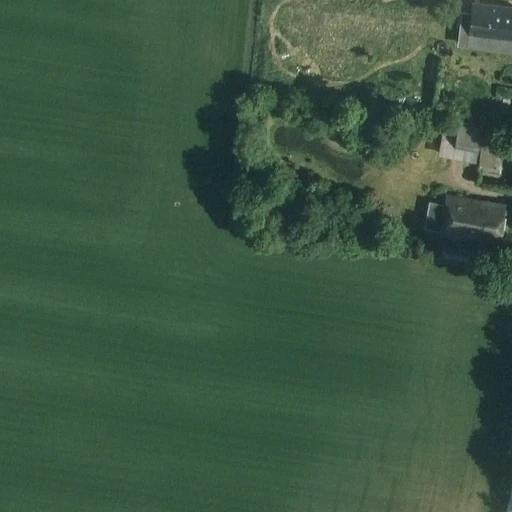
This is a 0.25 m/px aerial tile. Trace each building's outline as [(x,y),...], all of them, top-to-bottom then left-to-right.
[(511,9),(473,4),(472,14),(463,13),(461,29),(490,33),(489,45),(511,47),(511,9)] [(488,111),(485,107),(481,107),(477,110),(477,115),(480,118),(485,118),(488,115),(488,111)] [(479,152),(483,123),(460,119),(455,148),(479,152)] [(442,135),(441,168),(477,169),(477,156),(453,155),(453,135),(442,135)] [(470,204),(470,201),(447,197),(446,204),(430,201),(425,229),(441,232),(440,237),(465,241),(465,238),(499,244),(505,207),(485,203),(484,207),(470,204)] [(474,263),(476,248),(443,243),(441,258),(474,263)] [(440,276),(471,275),(471,263),(440,265),(440,276)]
